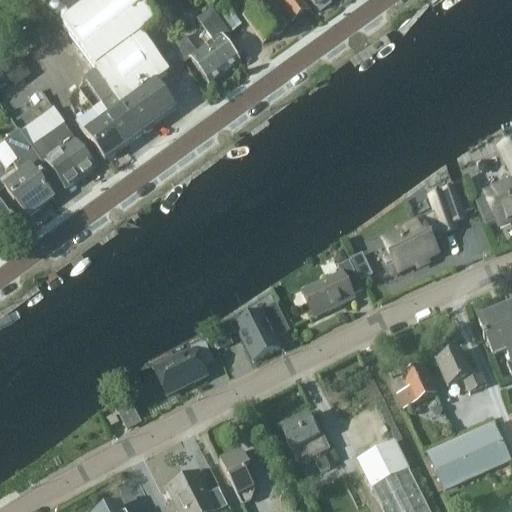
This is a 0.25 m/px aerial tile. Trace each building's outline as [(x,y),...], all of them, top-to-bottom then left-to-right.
[(35,0),(46,9),(55,18),(80,0),(35,0)] [(159,28),(138,0),(80,0),(55,18),(65,27),(63,29),(96,75),(86,83),(103,107),(115,98),(143,136),(177,111),(157,84),(168,76),(142,41),(159,28)] [(263,46),(274,38),(278,38),(283,35),(284,31),(286,29),(277,17),(283,12),(293,24),(308,13),(298,0),(265,0),(267,4),(245,20),(263,46)] [(307,0),(315,11),(329,0),(307,0)] [(232,35),(241,27),(232,15),(238,11),(232,3),(217,15),(232,35)] [(214,44),(198,56),(184,38),(171,47),(183,64),(189,59),(210,87),(240,64),(227,47),(234,41),(213,13),(199,24),(214,44)] [(0,94),(10,87),(2,77),(0,78),(0,94)] [(115,98),(103,107),(111,118),(104,123),(124,150),(143,136),(115,98)] [(124,150),(104,123),(95,111),(78,124),(87,136),(85,137),(105,164),(124,150)] [(96,171),(74,141),(65,129),(54,137),(66,152),(61,156),(81,182),(96,171)] [(20,176),(4,188),(28,220),(54,202),(35,178),(45,170),(39,161),(32,152),(20,136),(4,147),(17,165),(13,168),(20,176)] [(511,143),(508,146),(499,151),(511,176),(511,183),(485,195),(497,224),(509,219),(511,223),(511,222),(511,143)] [(53,157),(49,159),(46,155),(49,153),(43,145),(35,150),(32,152),(39,161),(41,159),(44,163),(66,193),(81,182),(61,156),(55,160),(53,157)] [(393,231),(395,234),(380,241),(387,258),(383,260),(391,277),(414,267),(416,270),(428,265),(426,261),(437,256),(429,239),(442,233),(442,235),(454,231),(452,224),(463,220),(452,189),(427,198),(432,214),(420,221),(419,218),(393,231)] [(0,200),(0,232),(5,238),(20,227),(0,200)] [(353,301),(351,296),(362,291),(349,263),(337,269),(339,274),(299,293),(313,320),(353,301)] [(280,349),(275,339),(288,332),(276,307),(235,327),(253,363),(280,349)] [(511,325),(505,310),(494,315),(478,322),(494,361),(506,356),(509,365),(506,366),(511,379),(511,325)] [(155,373),(167,398),(206,379),(201,369),(213,363),(204,344),(191,351),(193,355),(155,373)] [(436,364),(448,390),(462,383),(468,397),(485,389),(478,372),(470,376),(459,353),(436,364)] [(404,412),(436,398),(423,370),(402,379),(409,393),(398,398),(404,412)] [(134,414),(122,421),(127,431),(140,425),(134,414)] [(292,455),(300,469),(330,454),(322,438),(318,440),(307,419),(281,432),(292,455)] [(489,459),(494,470),(508,463),(493,430),(429,459),(444,492),(466,482),(461,471),(489,459)] [(370,490),(371,490),(409,471),(395,443),(357,461),(370,490)] [(241,453),(219,464),(241,508),(250,504),(254,494),(250,484),(255,482),(241,453)] [(429,511),(409,471),(371,490),(382,511),(429,511)] [(180,511),(214,511),(197,475),(169,490),(180,511)]
